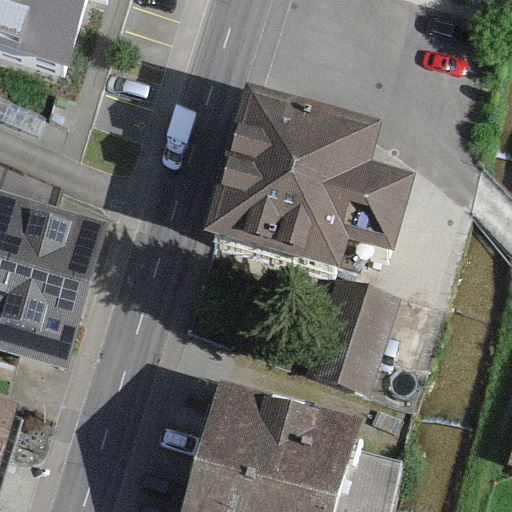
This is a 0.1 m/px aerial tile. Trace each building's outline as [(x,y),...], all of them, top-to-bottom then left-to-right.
[(0,0),(0,77),(63,96),(92,0),(0,0)] [(363,130),(254,100),(215,239),(324,269),(334,235),(377,247),(397,176),(354,163),(363,130)] [(104,230),(0,200),(0,319),(72,340),(104,230)] [(396,316),(355,304),(328,398),(369,410),(396,316)] [(368,511),(388,432),(215,390),(185,511),(319,511),(322,502),(362,511),(368,511)] [(0,468),(24,410),(0,399),(0,468)]
